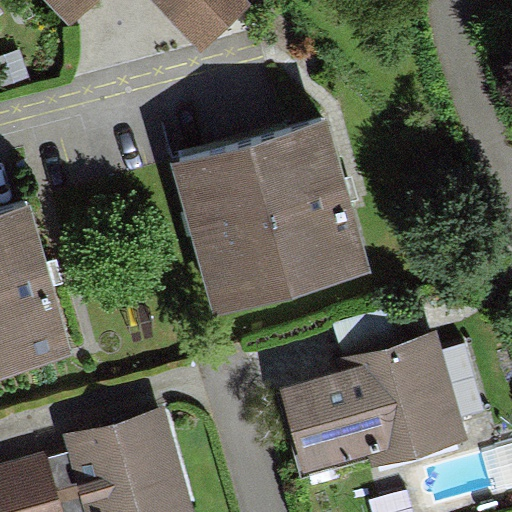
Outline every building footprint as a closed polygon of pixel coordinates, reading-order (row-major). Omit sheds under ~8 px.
[(54,0),(71,17),(88,0),(154,0),(201,47),(249,0),(54,0)] [(329,101),(170,146),(213,299),(372,254),(329,101)] [(0,194),(0,356),(73,336),(32,185),(0,194)] [(343,355),(280,373),(304,459),(369,441),(373,456),(468,430),(437,319),(404,328),(395,298),(332,316),(343,355)] [(0,456),(0,511),(184,511),(197,508),(165,397),(65,425),(70,442),(48,448),(47,443),(0,456)]
